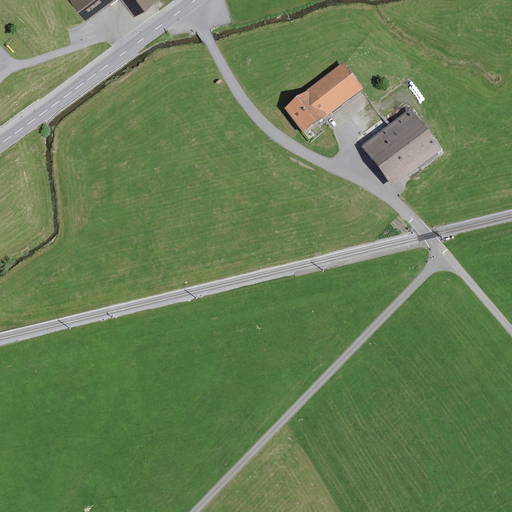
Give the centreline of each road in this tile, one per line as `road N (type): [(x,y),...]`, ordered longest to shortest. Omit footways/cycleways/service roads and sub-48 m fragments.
road 1 (unknown): [(234,86),(67,511)]
road 2 (unclassified): [(444,254),(396,204),(265,125),(186,7)]
road 3 (unclassified): [(444,254),(194,511)]
road 4 (secondary): [(0,144),(186,7)]
